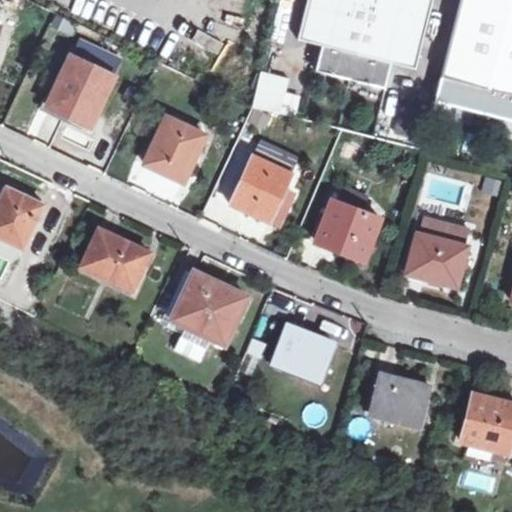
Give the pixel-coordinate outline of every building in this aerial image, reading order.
[(308,0),(299,38),(324,44),(318,70),(387,87),(393,61),(417,67),(433,0),(308,0)] [(511,0),(461,0),(436,101),(511,120),(511,0)] [(116,77),(71,55),(49,98),(62,105),(75,111),(72,116),(92,126),(116,77)] [(298,93),(286,92),(288,75),(243,70),(239,106),(296,112),(298,93)] [(383,98),(373,131),(401,139),(411,106),(383,98)] [(208,134),(168,116),(146,163),(180,179),(195,150),(199,152),(208,134)] [(293,173),(255,155),(232,204),(248,211),(263,218),(278,187),(286,190),(293,173)] [(34,215),(40,203),(24,195),(7,187),(0,202),(0,237),(25,249),(39,218),(34,215)] [(383,217),(334,198),(318,240),(333,246),(348,252),(349,249),(368,256),(383,217)] [(34,215),(39,218),(45,205),(40,203),(34,215)] [(142,262),(147,251),(124,240),(101,229),(84,265),(134,290),(146,264),(142,262)] [(469,246),(418,232),(409,268),(427,273),(426,277),(442,282),(458,286),(469,246)] [(152,253),(147,251),(142,262),(146,264),(152,253)] [(230,311),(240,291),(218,281),(195,270),(172,320),(186,326),(181,335),(207,348),(211,338),(226,345),(240,316),(230,311)] [(250,296),(240,291),(230,311),(240,316),(250,296)] [(274,361),(322,379),(336,342),(312,333),(288,324),(274,361)] [(211,338),(207,348),(221,355),(226,345),(211,338)] [(372,410),(421,422),(430,385),(406,379),(382,373),(372,410)] [(233,404),(248,411),(256,393),(241,386),(233,404)] [(462,441),(510,453),(511,444),(511,403),(498,400),(475,394),(462,441)]
